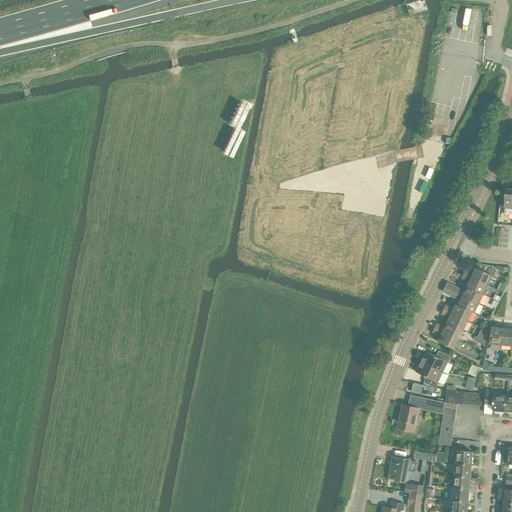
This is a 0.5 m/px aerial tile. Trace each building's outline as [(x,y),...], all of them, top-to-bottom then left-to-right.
[(342,89),(337,121),(367,127),(373,95),(342,89)] [(250,196),(242,237),(267,242),(263,265),(349,281),(361,221),(338,217),(341,201),(277,188),(276,195),(263,193),(262,198),(250,196)] [(467,269),(465,273),(488,285),(493,275),(477,268),(475,272),(467,269)] [(484,294),(488,285),(465,273),(462,278),(470,282),(468,286),(484,294)] [(501,283),(498,290),(503,292),(506,286),(501,283)] [(484,294),(468,286),(466,291),(457,287),(455,292),(479,303),(484,294)] [(475,313),(475,312),(479,303),(455,292),(453,296),(461,300),(459,304),(459,305),(473,311),(475,313)] [(473,311),(459,305),(459,304),(457,303),(454,309),(446,305),(444,309),(468,321),(473,311)] [(464,330),(468,321),(444,309),(442,314),(450,318),(447,322),(464,330)] [(464,330),(447,322),(445,327),(437,323),(435,328),(459,339),(464,330)] [(502,344),(503,328),(492,326),(491,343),(502,344)] [(454,349),(455,349),(459,339),(435,328),(433,332),(441,336),(438,342),(454,349)] [(511,345),(511,328),(503,328),(502,344),(511,345)] [(475,336),(474,339),(476,342),(484,345),(485,341),(475,336)] [(425,351),(420,361),(443,372),(451,357),(439,351),(436,356),(425,351)] [(420,361),(416,372),(426,377),(424,382),(436,388),(439,382),(443,372),(420,361)] [(447,390),(445,402),(457,403),(458,403),(464,404),(465,392),(459,391),(447,390)] [(505,411),(507,396),(495,395),(495,391),(486,391),(485,404),(493,404),(492,410),(505,411)] [(403,404),(398,428),(414,431),(419,408),(443,414),(444,408),(445,402),(442,402),(443,399),(438,398),(437,401),(411,395),(408,405),(403,404)] [(472,464),(473,451),(457,450),(456,462),(472,464)] [(413,458),(427,461),(436,462),(437,455),(414,451),(413,458)] [(444,462),(446,453),(442,452),(438,452),(436,460),(444,462)] [(390,474),(389,478),(397,479),(405,481),(410,459),(393,456),(390,474)] [(471,476),(472,464),(456,462),(455,475),(471,476)] [(470,489),(471,476),(455,475),(454,487),(470,489)] [(423,487),(412,485),(412,486),(406,485),(404,492),(422,495),(423,487)] [(469,501),(470,489),(454,487),(453,500),(469,501)] [(467,511),(469,501),(453,500),(451,511),(467,511)] [(404,511),(405,504),(392,502),(391,508),(383,507),(382,511),(400,511),(401,510),(404,511)] [(511,511),(511,502),(505,502),(503,511),(511,511)]
